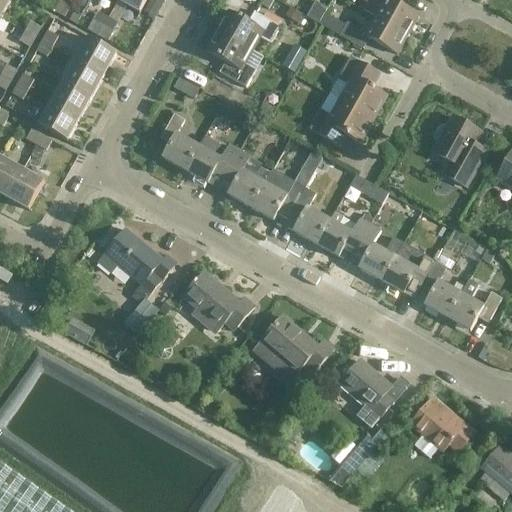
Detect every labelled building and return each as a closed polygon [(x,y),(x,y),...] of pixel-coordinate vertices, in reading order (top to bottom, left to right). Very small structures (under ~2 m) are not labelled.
[(0,0),(0,19),(10,0),(0,0)] [(47,0),(44,7),(54,12),(59,2),(55,0),(47,0)] [(117,0),(117,2),(138,14),(146,0),(117,0)] [(375,18),(374,19),(407,37),(418,18),(390,3),(391,0),(369,0),(363,12),(375,18)] [(59,2),(54,12),(64,18),(70,8),(59,2)] [(327,9),(315,3),(306,18),(318,25),(327,9)] [(229,13),(217,33),(252,53),(259,40),(270,46),(280,28),(254,13),(248,24),(229,13)] [(407,37),(374,19),(365,35),(347,24),(339,37),(363,51),(368,40),(397,56),(407,37)] [(88,31),(97,36),(103,26),(93,21),(88,31)] [(30,23),(24,33),(34,38),(40,28),(30,23)] [(103,26),(97,36),(107,42),(113,32),(103,26)] [(29,48),(34,38),(24,33),(19,43),(29,48)] [(48,33),(42,43),(52,48),(58,38),(48,33)] [(225,64),(223,68),(219,75),(245,90),(255,72),(244,66),(252,53),(217,33),(206,53),(225,64)] [(75,61),(103,77),(115,55),(87,39),(75,61)] [(52,48),(42,43),(36,53),(46,59),(52,48)] [(348,87),(339,102),(373,121),(387,97),(368,87),(375,73),(350,59),(337,81),(348,87)] [(103,77),(75,61),(63,83),(91,99),(103,77)] [(6,66),(1,74),(11,80),(16,71),(6,66)] [(0,99),(11,80),(1,74),(0,76),(0,99)] [(23,76),(17,86),(28,92),(33,82),(23,76)] [(173,89),(194,100),(199,90),(178,79),(173,89)] [(91,99),(63,83),(51,105),(79,121),(91,99)] [(28,92),(17,86),(12,96),(22,102),(28,92)] [(373,121),(339,102),(331,118),(320,112),(309,131),(335,146),(341,135),(360,145),(373,121)] [(79,121),(51,105),(39,127),(67,143),(79,121)] [(8,118),(0,113),(0,126),(2,128),(8,118)] [(186,173),(200,149),(178,136),(185,123),(174,117),(161,140),(171,146),(163,160),(186,173)] [(439,129),(435,136),(437,140),(440,142),(434,155),(444,161),(441,166),(451,172),(447,179),(465,189),(482,158),(473,153),(472,149),(480,135),(453,120),(447,130),(443,128),(439,129)] [(25,141),(35,147),(41,136),(31,130),(25,141)] [(51,142),(41,136),(35,147),(45,152),(51,142)] [(200,149),(186,173),(208,186),(217,172),(226,178),(240,153),(231,148),(228,152),(205,139),(200,149)] [(251,210),(265,186),(243,173),(250,159),(240,153),(226,178),(237,183),(228,197),(251,210)] [(511,154),(497,181),(511,189),(511,154)] [(0,196),(6,200),(21,172),(0,159),(0,196)] [(21,172),(6,200),(27,212),(43,184),(21,172)] [(356,177),(349,188),(382,206),(388,195),(356,177)] [(292,215),(306,190),(296,185),(288,198),(265,186),(251,210),(274,223),(283,209),(292,215)] [(318,248),(332,223),(309,210),(317,196),(306,190),(292,215),(302,220),(294,234),(318,248)] [(358,252),(371,228),(361,222),(353,236),(332,223),(318,248),(340,260),(348,246),(358,252)] [(383,284),(396,260),(374,247),(382,234),(371,228),(358,252),(368,258),(360,271),(383,284)] [(162,263),(125,232),(104,257),(141,288),(132,299),(141,307),(175,266),(166,258),(162,263)] [(423,289),(436,265),(426,259),(418,272),(396,260),(383,284),(405,296),(413,283),(423,289)] [(436,265),(423,289),(433,294),(426,308),(447,320),(460,296),(439,283),(446,270),(436,265)] [(219,331),(223,326),(224,325),(233,333),(254,310),(243,301),(239,306),(204,276),(183,300),(219,331)] [(483,309),(470,301),(478,287),(469,281),(460,296),(447,320),(471,334),(479,320),(488,325),(502,301),(491,295),(483,309)] [(312,376),(332,353),(322,345),(318,350),(282,320),(262,344),(298,375),(303,369),(312,376)] [(179,341),(163,326),(155,335),(172,349),(179,341)] [(356,418),(371,431),(393,405),(384,397),(390,390),(360,364),(340,387),(365,408),(356,418)] [(457,455),(475,435),(434,400),(410,428),(442,455),(448,447),(457,455)] [(511,498),(511,458),(500,448),(480,472),(511,498)] [(0,511),(63,511),(0,468),(0,511)]
